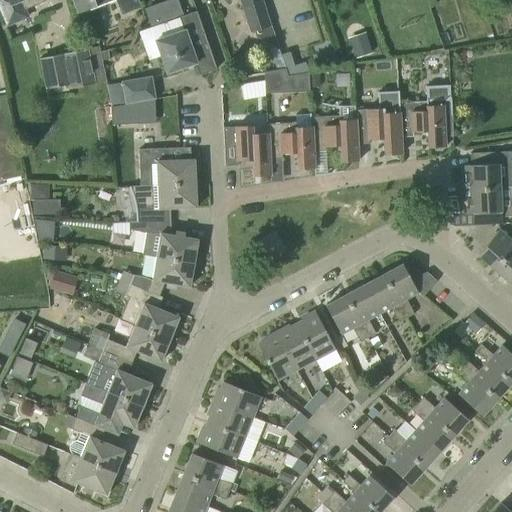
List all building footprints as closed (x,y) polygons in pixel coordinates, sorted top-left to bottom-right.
[(0,0),(0,16),(3,24),(23,15),(20,8),(40,0),(0,0)] [(71,0),(77,14),(113,0),(115,0),(121,14),(140,7),(137,0),(71,0)] [(239,0),(250,33),(271,26),(262,0),(239,0)] [(179,18),(138,32),(148,60),(161,56),(167,73),(195,63),(199,75),(216,69),(196,11),(179,17),(179,18)] [(365,32),(347,36),(351,55),(369,51),(365,32)] [(104,72),(102,61),(101,61),(99,52),(100,52),(98,46),(39,58),(45,89),(68,84),(69,89),(106,81),(104,72)] [(102,61),(104,72),(112,70),(109,59),(108,51),(100,52),(99,52),(101,61),(102,61)] [(304,72),(285,75),(284,68),(262,71),(266,93),(307,86),(304,72)] [(319,74),(309,74),(310,86),(320,85),(319,74)] [(111,107),(126,104),(136,102),(153,99),(154,99),(151,77),(107,85),(111,107)] [(262,80),(240,82),(242,98),(264,96),(262,80)] [(445,137),(453,136),(451,106),(450,106),(449,85),(426,86),(427,101),(398,102),(398,112),(399,112),(401,137),(413,137),(413,132),(427,132),(428,148),(445,147),(445,137)] [(378,108),(354,110),(354,119),(356,119),(357,144),(369,144),(369,139),(383,139),(384,155),(401,154),(401,137),(399,112),(398,112),(398,102),(397,98),(397,92),(377,93),(378,108)] [(0,181),(22,177),(11,114),(7,94),(0,96),(0,181)] [(126,104),(111,107),(112,125),(138,123),(137,102),(136,102),(126,104)] [(311,126),(312,126),(313,151),(325,151),(325,147),(340,146),(341,162),(358,161),(357,144),(356,119),(354,119),(354,110),(354,105),(339,106),(339,115),(310,117),(311,126)] [(313,151),(312,126),(311,126),(310,117),(310,114),(296,115),(296,123),(266,124),(267,133),(268,133),(269,159),(282,158),(281,154),(296,153),(297,169),(314,168),(313,151)] [(270,175),(269,159),(268,133),(267,133),(252,134),(252,126),(222,127),(224,166),(238,165),(238,161),(252,160),(253,176),(270,175)] [(137,186),(157,185),(195,183),(194,159),(167,160),(166,148),(136,149),(137,186)] [(459,190),(511,187),(511,186),(511,182),(511,181),(511,164),(511,163),(511,152),(498,152),(470,153),(470,165),(464,165),(465,178),(458,178),(459,190)] [(136,221),(149,222),(149,209),(196,207),(195,183),(157,185),(137,186),(129,186),(132,195),(134,202),(136,210),(136,217),(136,221)] [(47,196),(42,196),(42,185),(30,185),(29,212),(47,212),(47,196)] [(511,187),(459,190),(460,201),(466,201),(467,213),(472,213),(473,225),(501,224),(501,216),(511,216),(511,214),(511,187)] [(33,217),(34,233),(52,232),(51,216),(33,217)] [(156,256),(193,263),(198,239),(184,237),(184,233),(175,231),(174,235),(150,231),(149,222),(136,221),(128,221),(128,230),(139,231),(145,232),(142,254),(156,256)] [(494,269),(511,248),(511,235),(509,239),(499,230),(477,254),(494,269)] [(511,248),(494,269),(511,284),(511,282),(511,248)] [(189,287),(193,263),(156,256),(152,280),(166,283),(165,287),(175,288),(175,284),(189,287)] [(383,274),(406,317),(413,313),(406,299),(417,292),(423,295),(436,280),(426,272),(411,280),(402,264),(383,274)] [(53,268),(47,285),(70,293),(76,276),(53,268)] [(140,288),(144,276),(133,275),(123,271),(119,279),(140,288)] [(364,285),(379,313),(390,307),(398,321),(406,317),(383,274),(364,285)] [(143,302),(134,325),(170,339),(179,317),(157,308),(162,297),(140,288),(119,279),(114,290),(125,295),(135,299),(143,302)] [(367,319),(379,313),(364,285),(345,295),(367,337),(375,333),(367,319)] [(360,342),(367,337),(345,295),(325,305),(340,334),(352,327),(360,342)] [(296,324),(315,359),(335,349),(315,311),(301,319),(302,321),(296,324)] [(296,324),(290,327),(289,325),(276,332),(296,369),(315,359),(296,324)] [(161,361),(170,339),(134,325),(125,347),(161,361)] [(94,328),(87,345),(112,355),(117,343),(107,339),(109,334),(94,328)] [(296,369),(276,332),(263,339),(264,341),(258,345),(276,380),(296,369)] [(475,351),(487,362),(511,383),(511,381),(511,354),(502,345),(493,355),(481,344),(475,351)] [(94,361),(85,383),(143,406),(152,383),(133,376),(116,369),(108,365),(112,355),(87,345),(82,355),(94,361)] [(22,346),(19,354),(31,359),(34,351),(22,346)] [(461,367),(497,399),(511,383),(487,362),(478,371),(466,361),(461,367)] [(461,367),(455,373),(467,384),(458,394),(482,416),(497,399),(461,367)] [(212,401),(252,417),(260,396),(223,381),(220,388),(218,387),(212,401)] [(85,383),(80,395),(102,404),(98,413),(90,410),(85,421),(93,425),(110,431),(117,434),(122,423),(133,428),(143,406),(85,383)] [(361,390),(353,398),(359,405),(368,397),(361,390)] [(304,408),(311,414),(326,398),(319,391),(304,408)] [(417,404),(453,436),(468,419),(444,398),(435,408),(423,397),(417,404)] [(263,421),(252,417),(212,401),(207,415),(209,416),(207,422),(244,437),(255,442),(263,421)] [(415,430),(439,452),(453,436),(417,404),(411,410),(423,421),(415,430)] [(85,421),(90,410),(80,406),(75,417),(85,421)] [(300,412),(285,429),(292,436),(307,419),(300,412)] [(70,429),(80,433),(85,421),(75,417),(70,429)] [(244,437),(207,422),(204,428),(202,427),(196,442),(236,458),(244,437)] [(375,424),(358,433),(366,447),(382,438),(375,424)] [(388,436),(424,468),(439,452),(415,430),(406,440),(394,429),(388,436)] [(21,434),(16,432),(12,443),(31,451),(31,450),(43,455),(47,445),(21,434)] [(89,436),(80,433),(76,440),(72,441),(69,445),(69,450),(69,454),(115,473),(124,450),(89,436)] [(424,468),(388,436),(382,442),(394,453),(385,463),(409,484),(424,468)] [(184,474),(228,492),(232,483),(217,477),(222,465),(192,453),(184,474)] [(69,454),(59,478),(71,483),(72,481),(84,486),(82,491),(91,494),(93,490),(106,495),(115,473),(69,454)] [(176,494),(205,506),(210,493),(225,499),(228,492),(184,474),(176,494)] [(342,481),(354,492),(376,511),(379,511),(393,497),(369,475),(360,485),(348,475),(342,481)] [(328,497),(344,511),(376,511),(354,492),(346,501),(334,491),(327,485),(321,492),(328,497)] [(219,511),(220,511),(205,506),(176,494),(168,511),(219,511)] [(344,511),(328,497),(322,504),(331,511),(344,511)]
